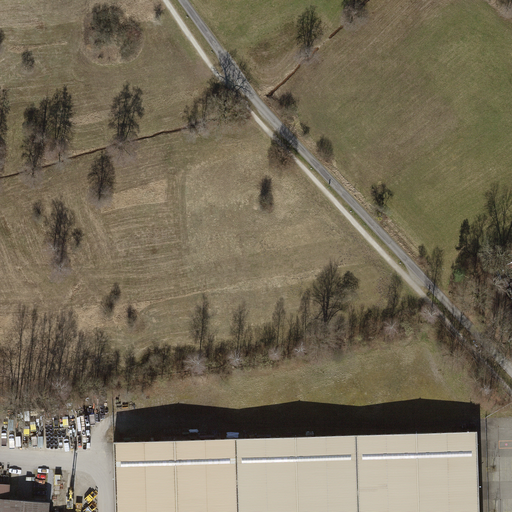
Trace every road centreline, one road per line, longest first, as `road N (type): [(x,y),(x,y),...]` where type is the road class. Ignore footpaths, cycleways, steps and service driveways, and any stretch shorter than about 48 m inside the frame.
road 1 (track): [(164,0),(219,79),(511,394)]
road 2 (unclassified): [(511,372),(278,127),(181,0)]
